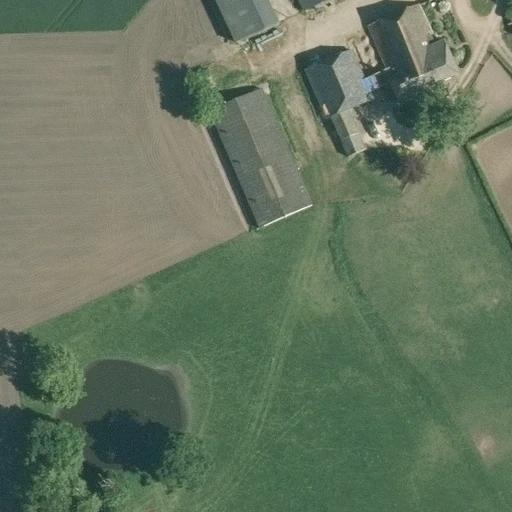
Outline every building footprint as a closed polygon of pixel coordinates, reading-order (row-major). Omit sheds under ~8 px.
[(214,0),(234,44),(279,23),(269,0),(214,0)] [(297,0),(303,12),(329,0),(297,0)] [(390,83),(398,101),(459,74),(444,41),(434,45),(429,34),(430,33),(418,5),(370,27),(388,69),(368,78),(374,90),(390,83)] [(283,79),(322,169),(365,150),(349,111),(375,99),(352,50),(283,79)] [(209,111),(259,228),(312,206),(262,88),(209,111)]
